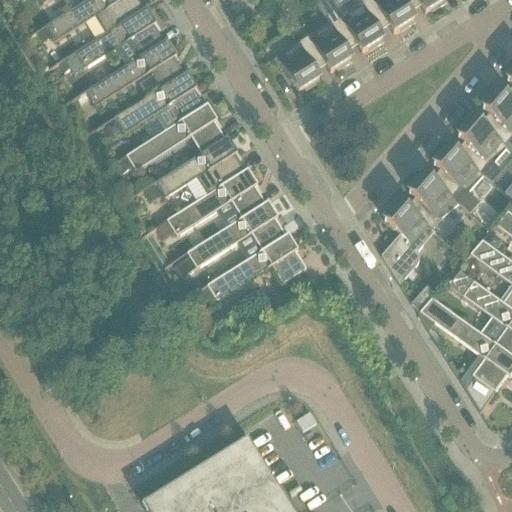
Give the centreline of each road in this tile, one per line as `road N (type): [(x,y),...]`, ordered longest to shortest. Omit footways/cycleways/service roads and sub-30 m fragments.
road 1 (unclassified): [(397,511),(322,384),(300,372),(270,374),(137,458),(109,467),(83,460),(66,443),(0,340)]
road 2 (residential): [(511,464),(481,466),(460,446),(331,237)]
road 3 (residential): [(331,237),(511,26)]
road 4 (residential): [(279,151),(511,13)]
road 5 (residential): [(279,151),(184,0)]
